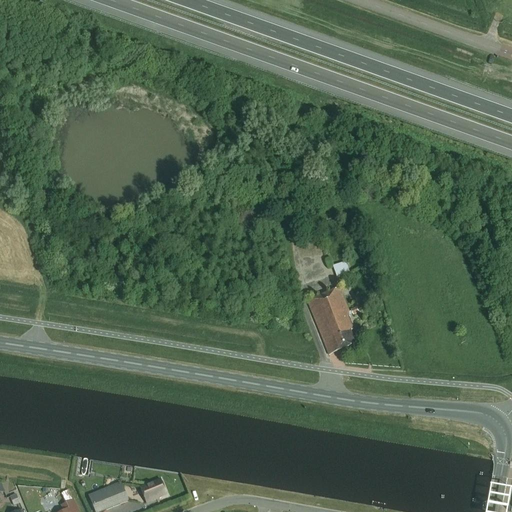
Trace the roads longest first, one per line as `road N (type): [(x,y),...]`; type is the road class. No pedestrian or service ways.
road 1 (secondary): [(497,423),(472,412),(367,403),(0,344)]
road 2 (motorway): [(107,0),(511,144)]
road 3 (motorway): [(511,117),(181,0)]
road 4 (unclassified): [(511,51),(366,0)]
